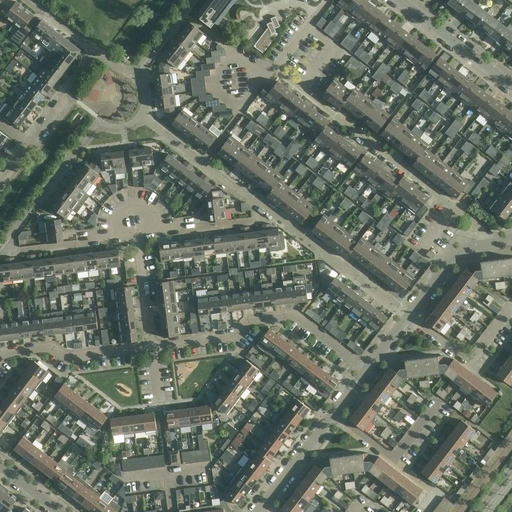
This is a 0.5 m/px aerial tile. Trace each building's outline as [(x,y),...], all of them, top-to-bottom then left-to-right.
[(316,0),(317,0),(210,0),(197,17),(210,27),(231,0),(316,0)] [(339,0),(336,4),(345,11),(353,0),(339,0)] [(365,0),(353,0),(345,11),(354,18),(367,1),(365,0)] [(448,0),(447,3),(457,11),(465,0),(448,0)] [(469,0),(465,0),(457,11),(467,18),(477,5),(469,0)] [(367,1),(354,18),(363,24),(375,8),(367,1)] [(8,19),(13,23),(25,9),(16,2),(10,9),(5,5),(0,11),(0,19),(5,23),(8,19)] [(477,5),(467,18),(476,26),(486,13),(477,5)] [(375,8),(363,24),(371,31),(384,14),(375,8)] [(25,9),(13,23),(19,27),(16,31),(24,38),(33,26),(28,23),(34,16),(25,9)] [(486,13),(476,26),(486,33),(496,20),(486,13)] [(384,14),(371,31),(380,38),(393,21),(384,14)] [(280,26),(275,15),(270,18),(271,21),(275,29),(280,26)] [(327,19),(322,16),(316,23),(321,27),(327,19)] [(30,35),(38,41),(49,27),(41,20),(30,35)] [(323,31),(328,34),(336,24),(331,20),(323,31)] [(496,20),(486,33),(496,41),(506,28),(496,20)] [(266,24),(267,27),(270,34),(276,32),(275,29),(271,21),(266,24)] [(393,21),(380,38),(389,44),(401,28),(393,21)] [(190,23),(183,32),(196,42),(203,33),(190,23)] [(336,24),(328,34),(332,38),(340,27),(336,24)] [(511,26),(509,24),(506,28),(496,41),(506,48),(511,40),(511,32),(510,31),(511,29),(511,26)] [(49,27),(38,41),(46,48),(57,33),(49,27)] [(267,27),(265,29),(253,46),(263,54),(278,33),(276,32),(270,34),(267,27)] [(401,28),(389,44),(397,51),(410,34),(401,28)] [(183,32),(176,40),(190,51),(196,42),(183,32)] [(57,33),(46,48),(54,54),(59,48),(66,39),(57,33)] [(340,44),(345,47),(353,37),(348,33),(340,44)] [(410,34),(397,51),(406,58),(418,41),(410,34)] [(353,37),(345,47),(349,51),(358,40),(353,37)] [(59,48),(54,54),(60,58),(69,65),(80,50),(74,45),(66,39),(59,48)] [(176,40),(170,49),(183,59),(190,51),(176,40)] [(418,41),(406,58),(414,64),(427,48),(418,41)] [(20,46),(24,50),(29,53),(31,50),(27,46),(23,43),(20,46)] [(427,48),(414,64),(424,71),(436,55),(427,48)] [(158,66),(168,68),(171,64),(176,68),(183,59),(170,49),(163,58),(164,58),(158,66)] [(358,58),(362,61),(368,54),(364,51),(358,58)] [(368,54),(362,61),(366,64),(371,56),(368,54)] [(348,61),(357,68),(358,69),(362,64),(351,56),(348,61)] [(427,74),(436,81),(448,64),(439,57),(427,74)] [(60,58),(49,72),(58,79),(69,65),(60,58)] [(12,59),(7,66),(12,69),(17,63),(12,59)] [(382,63),(377,70),(381,73),(386,66),(382,63)] [(358,69),(357,68),(353,72),(358,76),(365,67),(362,64),(358,69)] [(448,64),(436,81),(444,87),(457,71),(448,64)] [(169,73),(168,68),(158,66),(159,75),(154,75),(156,87),(173,84),(171,73),(169,73)] [(386,66),(381,73),(384,75),(390,68),(386,66)] [(43,67),(37,76),(52,87),(58,79),(49,72),(43,67)] [(377,70),(372,77),(375,80),(381,73),(377,70)] [(457,71),(444,87),(453,94),(466,77),(457,71)] [(381,73),(375,80),(379,83),(384,75),(381,73)] [(397,80),(400,82),(406,75),(402,73),(397,80)] [(406,75),(400,82),(404,85),(410,78),(406,75)] [(37,76),(31,83),(31,84),(44,94),(45,95),(52,87),(37,76)] [(466,77),(453,94),(462,100),(474,84),(466,77)] [(321,95),(331,102),(343,86),(334,79),(321,95)] [(264,98),(273,104),(286,88),(277,81),(264,98)] [(29,82),(23,91),(38,102),(44,94),(31,84),(31,83),(29,82)] [(389,89),(393,92),(399,85),(395,82),(389,89)] [(173,84),(156,87),(157,97),(174,95),(173,84)] [(474,84),(462,100),(470,107),(483,91),(474,84)] [(399,85),(393,92),(397,95),(402,88),(399,85)] [(343,86),(331,102),(340,109),(342,105),(352,92),(351,92),(343,86)] [(286,88),(273,104),(282,111),(295,95),(286,88)] [(342,105),(351,112),(363,95),(354,88),(351,92),(352,92),(342,105)] [(418,96),(422,99),(427,92),(424,89),(418,96)] [(23,91),(17,99),(31,110),(38,102),(23,91)] [(483,91),(470,107),(479,114),(492,97),(483,91)] [(427,92),(422,99),(426,102),(431,95),(427,92)] [(165,117),(174,112),(173,107),(175,106),(174,95),(157,97),(159,108),(164,108),(165,117)] [(295,95),(282,111),(291,118),(303,101),(295,95)] [(363,95),(351,112),(359,118),(372,102),(363,95)] [(492,97),(479,114),(488,120),(500,104),(492,97)] [(416,98),(411,106),(415,108),(420,101),(416,98)] [(17,99),(11,107),(25,118),(31,110),(17,99)] [(303,101),(291,118),(299,124),(312,108),(303,101)] [(420,101),(415,108),(418,111),(424,104),(420,101)] [(372,102),(359,118),(368,125),(381,108),(372,102)] [(435,109),(439,112),(445,105),(441,102),(435,109)] [(25,118),(11,107),(6,103),(0,110),(0,114),(15,127),(17,125),(19,126),(25,118)] [(500,104),(488,120),(496,127),(509,111),(500,104)] [(445,105),(439,112),(443,115),(448,108),(445,105)] [(312,108),(299,124),(308,131),(320,114),(312,108)] [(381,108),(368,125),(377,132),(390,115),(381,108)] [(180,130),(191,117),(182,110),(178,115),(174,112),(165,117),(172,122),(171,123),(180,130)] [(511,112),(509,111),(496,127),(505,134),(511,124),(511,112)] [(434,112),(428,119),(432,121),(437,114),(434,112)] [(256,120),(259,123),(265,116),(261,113),(256,120)] [(320,114),(308,131),(316,137),(316,138),(326,125),(327,125),(330,121),(320,114)] [(437,114),(432,121),(435,124),(441,117),(437,114)] [(265,116),(259,123),(263,126),(268,118),(265,116)] [(191,117),(180,130),(189,137),(199,123),(191,117)] [(380,134),(389,141),(402,125),(393,118),(380,134)] [(455,119),(450,126),(454,129),(459,122),(455,119)] [(245,127),(249,130),(254,123),(251,120),(245,127)] [(459,122),(454,129),(457,132),(463,125),(459,122)] [(199,123),(189,137),(197,143),(208,130),(199,123)] [(254,123),(249,130),(253,133),(258,126),(254,123)] [(212,125),(208,130),(197,143),(206,150),(221,131),(212,125)] [(316,138),(316,137),(313,141),(322,148),(335,132),(327,125),(326,125),(316,138)] [(402,125),(389,141),(398,148),(410,131),(402,125)] [(273,133),(277,136),(282,129),(278,126),(273,133)] [(450,126),(445,133),(448,136),(454,129),(450,126)] [(282,129),(277,136),(280,139),(286,132),(282,129)] [(454,129),(448,136),(452,139),(457,132),(454,129)] [(0,131),(0,147),(5,141),(8,143),(11,140),(0,131)] [(410,131),(398,148),(406,154),(419,138),(410,131)] [(335,132),(322,148),(331,155),(344,138),(335,132)] [(468,139),(471,142),(477,135),(473,132),(468,139)] [(262,140),(266,143),(272,136),(268,133),(262,140)] [(477,135),(471,142),(475,145),(481,137),(477,135)] [(217,152),(226,159),(239,143),(230,136),(217,152)] [(272,136),(266,143),(270,146),(275,139),(272,136)] [(344,138),(331,155),(340,161),(352,145),(344,138)] [(406,154),(415,161),(425,148),(425,149),(428,145),(419,138),(406,154)] [(292,140),(287,147),(291,150),(296,143),(292,140)] [(466,141),(460,148),(464,151),(470,144),(466,141)] [(239,143),(226,159),(235,166),(247,150),(239,143)] [(296,143),(291,150),(294,153),(300,146),(296,143)] [(470,144),(464,151),(468,154),(473,147),(470,144)] [(352,145),(340,161),(349,168),(361,152),(352,145)] [(485,152),(489,155),(494,148),(490,145),(485,152)] [(151,147),(140,149),(142,166),(156,164),(160,151),(152,152),(151,147)] [(287,147),(282,154),(285,157),(291,150),(287,147)] [(415,161),(412,165),(421,172),(434,155),(425,149),(425,148),(415,161)] [(494,148),(489,155),(492,158),(498,151),(494,148)] [(142,166),(140,149),(129,150),(131,167),(142,166)] [(247,150),(235,166),(243,173),(256,156),(247,150)] [(291,150),(285,157),(289,160),(294,153),(291,150)] [(123,151),(112,152),(114,169),(115,174),(126,173),(123,151)] [(160,151),(156,164),(159,166),(158,167),(167,174),(177,161),(168,154),(166,156),(160,151)] [(511,157),(511,155),(506,151),(503,155),(510,160),(511,157)] [(101,159),(93,160),(100,171),(114,169),(112,152),(100,154),(101,159)] [(352,171),(361,178),(374,161),(364,154),(352,171)] [(434,155),(421,172),(430,178),(442,162),(434,155)] [(256,156),(243,173),(252,179),(265,163),(256,156)] [(305,163),(309,166),(314,159),(310,156),(305,163)] [(314,159),(309,166),(312,169),(318,162),(314,159)] [(86,165),(79,173),(92,184),(99,175),(98,174),(100,171),(93,160),(88,166),(86,165)] [(177,161),(167,174),(175,181),(189,162),(186,160),(182,165),(177,161)] [(374,161),(361,178),(369,184),(382,168),(374,161)] [(189,162),(175,181),(184,187),(194,174),(189,170),(193,165),(189,162)] [(442,162),(430,178),(438,185),(451,168),(442,162)] [(265,163),(252,179),(261,186),(273,170),(265,163)] [(295,170),(298,173),(304,166),(300,163),(295,170)] [(494,163),(491,167),(498,173),(501,169),(494,163)] [(304,166),(298,173),(302,176),(307,169),(304,166)] [(498,173),(491,167),(488,171),(496,176),(498,173)] [(382,168),(369,184),(378,191),(391,175),(382,168)] [(451,168),(438,185),(447,191),(459,175),(451,168)] [(322,176),(326,179),(331,172),(328,169),(322,176)] [(261,186),(269,192),(269,193),(279,180),(282,176),(273,170),(261,186)] [(331,172),(326,179),(330,182),(335,175),(331,172)] [(70,175),(67,178),(86,192),(92,184),(79,173),(75,179),(70,175)] [(194,174),(184,187),(192,194),(206,176),(203,173),(199,178),(194,174)] [(391,175),(378,191),(387,198),(390,194),(400,181),(399,181),(391,175)] [(459,175),(447,191),(456,198),(462,190),(467,194),(475,183),(470,179),(468,182),(459,175)] [(206,176),(192,194),(201,201),(212,187),(206,183),(210,178),(206,176)] [(312,184),(315,186),(321,179),(317,176),(312,184)] [(390,194),(398,201),(411,184),(402,177),(399,181),(400,181),(390,194)] [(70,185),(65,191),(79,201),(86,192),(67,178),(65,182),(70,185)] [(483,178),(479,183),(484,187),(488,182),(483,178)] [(321,179),(315,186),(319,189),(325,182),(321,179)] [(269,193),(269,192),(266,196),(275,203),(288,187),(279,180),(269,193)] [(511,182),(508,180),(501,189),(511,197),(511,183),(511,182)] [(484,187),(479,183),(471,194),(476,197),(484,187)] [(411,184),(398,201),(407,207),(419,191),(411,184)] [(343,193),(347,195),(353,188),(349,185),(343,193)] [(288,187),(275,203),(284,210),(296,193),(288,187)] [(353,188),(347,195),(351,198),(356,191),(353,188)] [(511,197),(501,189),(495,198),(511,210),(511,209),(511,197)] [(221,190),(211,191),(212,199),(222,198),(221,190)] [(57,192),(54,196),(72,210),(73,209),(77,213),(83,205),(79,201),(65,191),(61,196),(57,192)] [(419,191),(407,207),(416,214),(429,198),(419,191)] [(296,193),(284,210),(292,216),(305,200),(296,193)] [(72,210),(54,196),(52,199),(56,202),(52,208),(66,219),(72,210)] [(345,197),(343,200),(339,205),(343,208),(349,200),(345,197)] [(212,199),(206,200),(208,211),(225,209),(223,198),(222,198),(212,199)] [(511,210),(495,198),(488,207),(504,219),(511,210)] [(361,206),(364,209),(370,202),(366,199),(361,206)] [(305,200),(292,216),(301,223),(314,207),(305,200)] [(349,200),(343,208),(347,210),(352,203),(349,200)] [(370,202),(364,209),(368,212),(374,205),(370,202)] [(225,209),(208,211),(209,222),(226,220),(225,209)] [(97,214),(94,211),(87,220),(96,227),(96,220),(97,217),(97,214)] [(357,218),(360,221),(366,214),(362,211),(357,218)] [(308,228),(311,230),(311,231),(320,238),(333,221),(320,212),(308,228)] [(386,212),(381,219),(385,222),(390,215),(386,212)] [(366,214),(360,221),(364,224),(369,216),(366,214)] [(390,215),(385,222),(388,225),(394,218),(390,215)] [(43,221),(45,232),(62,230),(60,219),(43,221)] [(375,226),(379,229),(385,222),(381,219),(375,226)] [(333,221),(320,238),(329,244),(341,228),(333,221)] [(385,222),(379,229),(383,232),(388,225),(385,222)] [(262,231),(256,231),(258,248),(269,247),(266,224),(262,225),(262,231)] [(270,224),(266,224),(269,247),(269,251),(282,249),(283,249),(284,249),(284,248),(284,247),(282,233),(278,233),(278,229),(271,229),(270,224)] [(248,226),(244,227),(247,250),(258,248),(256,231),(249,232),(248,226)] [(403,234),(407,236),(412,229),(408,226),(403,234)] [(241,233),(234,234),(237,251),(247,250),(244,227),(240,227),(241,233)] [(341,228),(329,244),(337,251),(350,234),(341,228)] [(62,230),(45,232),(46,244),(63,241),(62,230)] [(392,240),(396,243),(401,236),(398,233),(392,240)] [(234,234),(224,236),(226,253),(237,251),(234,234)] [(350,234),(337,251),(346,258),(349,254),(359,241),(358,241),(350,234)] [(224,236),(213,237),(215,254),(226,253),(224,236)] [(401,236),(396,243),(399,246),(405,239),(401,236)] [(213,237),(202,238),(204,255),(215,254),(213,237)] [(349,254),(358,261),(370,244),(361,237),(358,241),(359,241),(349,254)] [(202,238),(191,240),(193,257),(194,262),(205,260),(204,255),(202,238)] [(191,240),(180,241),(183,258),(193,257),(191,240)] [(180,241),(170,243),(172,260),(183,258),(180,241)] [(172,260),(170,243),(159,244),(161,261),(172,260)] [(370,244),(358,261),(366,267),(379,251),(370,244)] [(118,249),(107,251),(109,268),(120,266),(118,249)] [(431,259),(434,255),(428,250),(425,254),(431,259)] [(107,251),(96,252),(98,269),(109,268),(107,251)] [(379,251),(366,267),(375,274),(387,257),(379,251)] [(408,258),(412,261),(418,254),(414,251),(408,258)] [(96,252),(85,254),(87,271),(98,269),(96,252)] [(35,254),(31,255),(34,278),(44,276),(42,259),(36,260),(35,254)] [(85,254),(75,255),(77,272),(87,271),(85,254)] [(418,254),(412,261),(416,264),(421,257),(418,254)] [(27,261),(21,262),(23,279),(34,278),(31,255),(27,255),(27,261)] [(75,255),(64,256),(66,273),(77,272),(75,255)] [(64,256),(53,258),(55,275),(66,273),(64,256)] [(13,257),(9,258),(12,280),(23,279),(21,262),(14,263),(13,257)] [(387,257),(375,274),(383,280),(396,264),(387,257)] [(511,257),(507,258),(496,260),(499,276),(511,274),(511,257)] [(12,280),(9,258),(5,258),(6,264),(0,264),(0,274),(1,282),(12,280)] [(53,258),(42,259),(44,276),(55,275),(53,258)] [(499,276),(496,260),(480,262),(480,265),(481,267),(481,270),(482,279),(499,276)] [(396,264),(383,280),(392,287),(405,271),(396,264)] [(465,269),(459,277),(472,288),(479,279),(465,269)] [(405,271),(392,287),(401,294),(414,278),(405,271)] [(322,281),(328,286),(324,291),(333,297),(344,284),(335,277),(334,278),(327,274),(322,281)] [(307,300),(306,293),(312,292),(311,283),(305,284),(304,276),(293,277),(294,285),(296,302),(307,300)] [(459,277),(452,286),(465,297),(472,288),(459,277)] [(156,283),(158,294),(175,292),(173,280),(156,283)] [(261,284),(261,289),(264,306),(274,305),(272,288),(271,283),(261,284)] [(344,284),(333,297),(342,304),(352,290),(344,284)] [(294,285),(283,286),(285,303),(296,302),(294,285)] [(113,288),(115,300),(132,297),(130,286),(113,288)] [(283,286),(272,288),(274,305),(285,303),(283,286)] [(452,286),(445,295),(459,305),(465,297),(452,286)] [(261,289),(251,291),(253,308),(264,306),(261,289)] [(218,290),(207,291),(208,296),(210,313),(221,312),(218,295),(218,290)] [(352,290),(342,304),(350,311),(361,297),(352,290)] [(251,291),(239,292),(242,309),(253,308),(251,291)] [(175,292),(158,294),(159,305),(176,302),(175,292)] [(239,292),(229,293),(231,310),(242,309),(239,292)] [(229,293),(218,295),(221,312),(231,310),(229,293)] [(445,295),(439,304),(452,314),(459,305),(445,295)] [(208,296),(196,298),(199,315),(210,313),(208,296)] [(132,297),(115,300),(116,310),(133,308),(132,297)] [(361,297),(350,311),(359,317),(369,304),(361,297)] [(176,302),(159,305),(160,315),(177,313),(176,302)] [(369,304),(359,317),(368,324),(378,310),(369,304)] [(439,304),(432,312),(446,322),(452,314),(439,304)] [(83,308),(72,310),(73,314),(75,331),(86,329),(84,312),(83,308)] [(133,308),(116,310),(118,321),(135,319),(133,308)] [(304,313),(312,318),(312,319),(315,321),(319,316),(308,308),(304,313)] [(378,310),(368,324),(377,331),(387,317),(378,310)] [(95,311),(84,312),(86,329),(97,328),(95,311)] [(446,322),(432,312),(425,321),(439,331),(446,322)] [(41,318),(43,335),(54,334),(52,317),(51,313),(40,314),(41,318)] [(177,313),(160,315),(162,326),(179,324),(177,313)] [(73,314),(62,315),(65,332),(75,331),(73,314)] [(62,315),(52,317),(54,334),(65,332),(62,315)] [(41,318),(30,319),(32,336),(43,335),(41,318)] [(30,319),(19,321),(21,338),(32,336),(30,319)] [(135,319),(118,321),(119,332),(136,329),(135,319)] [(19,321),(8,322),(11,339),(21,338),(19,321)] [(8,322),(0,323),(0,340),(0,341),(11,339),(8,322)] [(179,324),(162,326),(163,337),(180,335),(179,324)] [(269,328),(260,341),(256,345),(265,352),(278,335),(269,328)] [(136,329),(119,332),(120,343),(137,341),(136,329)] [(278,335),(265,352),(274,359),(277,354),(287,342),(278,335)] [(287,342),(277,354),(286,361),(295,349),(287,342)] [(353,343),(349,347),(360,355),(364,351),(353,343)] [(295,349),(286,361),(294,367),(304,355),(295,349)] [(253,354),(249,359),(256,365),(259,360),(253,354)] [(304,355),(294,367),(303,374),(312,362),(304,355)] [(438,361),(438,359),(437,356),(421,358),(423,375),(440,373),(438,364),(438,361)] [(511,358),(510,357),(503,365),(511,372),(511,358)] [(404,360),(404,363),(405,366),(405,368),(406,377),(423,375),(421,358),(404,360)] [(443,373),(452,380),(462,366),(453,359),(443,373)] [(246,360),(239,369),(253,380),(260,371),(246,360)] [(34,361),(27,370),(42,381),(48,372),(46,370),(34,361)] [(312,362),(303,374),(299,378),(308,385),(308,384),(321,368),(312,362)] [(511,381),(511,372),(503,365),(496,374),(510,385),(511,381)] [(462,366),(452,380),(460,386),(471,373),(462,366)] [(389,367),(383,376),(396,387),(403,378),(389,367)] [(321,368),(308,384),(317,391),(329,375),(321,368)] [(239,369),(232,377),(246,388),(253,380),(239,369)] [(27,370),(21,379),(35,389),(41,381),(42,381),(27,370)] [(471,373),(460,386),(469,393),(479,379),(471,373)] [(329,375),(317,391),(317,392),(326,399),(338,382),(329,375)] [(383,376),(376,385),(389,395),(396,387),(383,376)] [(232,377),(226,386),(240,397),(246,388),(232,377)] [(21,379),(14,387),(28,398),(35,389),(21,379)] [(479,379),(469,393),(477,399),(488,386),(479,379)] [(284,380),(281,384),(288,389),(291,385),(284,380)] [(54,381),(49,387),(54,391),(59,385),(54,381)] [(53,398),(62,404),(72,390),(63,383),(53,398)] [(376,385),(369,393),(383,404),(389,395),(376,385)] [(226,386),(219,394),(233,405),(240,397),(226,386)] [(294,386),(290,391),(296,396),(300,391),(294,386)] [(488,386),(477,399),(486,406),(497,393),(488,386)] [(14,387),(7,396),(21,406),(28,398),(14,387)] [(72,390),(62,404),(70,411),(81,397),(72,390)] [(369,393),(363,402),(376,412),(383,404),(369,393)] [(233,405),(219,394),(212,403),(226,414),(233,405)] [(7,396),(1,404),(15,415),(21,406),(7,396)] [(311,399),(307,397),(304,402),(307,404),(313,396),(311,399)] [(313,396),(307,404),(310,407),(317,398),(313,396)] [(81,397),(70,411),(79,418),(90,404),(81,397)] [(294,397),(289,403),(292,405),(290,408),(302,418),(309,409),(297,399),(294,397)] [(254,399),(250,405),(255,408),(259,403),(254,399)] [(363,402),(356,411),(370,421),(376,412),(363,402)] [(1,404),(0,405),(0,417),(8,424),(15,415),(1,404)] [(90,404),(79,418),(87,424),(98,410),(90,404)] [(210,405),(198,407),(201,424),(212,423),(210,405)] [(279,414),(283,417),(296,426),(302,418),(290,408),(286,405),(279,414)] [(198,407),(188,408),(190,426),(201,424),(198,407)] [(188,408),(177,410),(179,427),(190,426),(188,408)] [(98,410),(87,424),(96,431),(107,417),(98,410)] [(177,410),(166,411),(168,429),(174,428),(175,433),(180,432),(179,427),(177,410)] [(370,421),(356,411),(349,420),(363,430),(370,421)] [(154,413),(143,414),(145,432),(156,430),(154,413)] [(143,414),(132,416),(134,433),(145,432),(143,414)] [(279,414),(273,422),(277,425),(289,435),(296,426),(283,417),(279,414)] [(474,422),(478,417),(474,414),(470,419),(474,422)] [(132,416),(121,417),(123,435),(134,433),(132,416)] [(0,417),(0,430),(2,432),(8,424),(0,417)] [(123,435),(121,417),(110,419),(112,436),(123,435)] [(461,420),(454,429),(468,439),(475,430),(461,420)] [(277,425),(270,434),(282,443),(289,435),(277,425)] [(233,427),(227,434),(231,439),(237,431),(233,427)] [(454,429),(447,437),(461,448),(468,439),(454,429)] [(270,434),(264,443),(276,452),(282,443),(270,434)] [(13,448),(22,455),(32,443),(23,436),(13,448)] [(222,450),(230,440),(225,436),(217,446),(222,450)] [(447,437),(441,446),(454,456),(461,448),(447,437)] [(234,439),(230,444),(234,447),(238,442),(234,439)] [(32,443),(22,455),(31,462),(40,450),(32,443)] [(264,443),(257,451),(271,462),(271,461),(270,460),(276,452),(264,443)] [(441,446),(434,455),(448,465),(454,456),(441,446)] [(209,448),(202,449),(203,461),(210,460),(209,448)] [(202,449),(195,450),(197,462),(203,461),(202,449)] [(40,450),(31,462),(40,469),(49,456),(40,450)] [(178,450),(167,452),(169,466),(180,464),(178,450)] [(195,450),(188,451),(190,463),(197,462),(195,450)] [(190,463),(188,451),(181,452),(182,464),(190,463)] [(249,458),(264,470),(271,462),(257,451),(257,452),(258,453),(252,461),(249,458)] [(228,456),(223,452),(219,457),(224,461),(228,456)] [(363,459),(363,456),(362,453),(346,456),(348,472),(365,470),(363,462),(363,459)] [(163,454),(156,455),(158,467),(165,466),(163,454)] [(156,455),(149,456),(151,468),(158,467),(156,455)] [(434,455),(428,463),(441,474),(448,465),(434,455)] [(49,456),(40,469),(48,475),(57,463),(49,456)] [(149,456),(142,457),(144,469),(151,468),(149,456)] [(329,458),(329,460),(330,463),(330,466),(331,475),(348,472),(346,456),(329,458)] [(368,470),(377,477),(387,463),(378,456),(368,470)] [(142,457),(135,458),(137,470),(144,469),(142,457)] [(135,458),(128,459),(130,471),(137,470),(135,458)] [(249,458),(242,467),(258,479),(264,470),(249,458)] [(130,471),(128,459),(121,460),(123,472),(130,471)] [(57,463),(48,475),(56,481),(55,483),(66,470),(57,463)] [(387,463),(377,477),(385,483),(396,470),(387,463)] [(441,474),(428,463),(421,472),(434,483),(441,474)] [(314,465),(307,474),(321,484),(328,475),(314,465)] [(69,466),(66,470),(55,483),(64,490),(76,475),(77,473),(69,466)] [(242,467),(236,475),(251,487),(258,479),(242,467)] [(396,470),(385,483),(394,490),(404,477),(396,470)] [(307,474),(301,482),(314,493),(321,484),(307,474)] [(76,475),(64,490),(73,497),(84,481),(76,475)] [(229,484),(232,487),(244,496),(251,487),(236,475),(229,484)] [(404,477),(394,490),(402,497),(413,483),(404,477)] [(84,481),(73,497),(81,503),(93,488),(84,481)] [(301,482),(294,491),(308,501),(314,493),(301,482)] [(413,483),(402,497),(411,504),(422,490),(413,483)] [(93,488),(81,503),(90,510),(104,491),(95,485),(93,488)] [(244,496),(232,487),(225,496),(238,505),(244,496)] [(104,491),(90,510),(92,511),(101,511),(108,504),(112,498),(104,491)] [(294,491),(288,499),(301,510),(304,511),(311,504),(308,501),(294,491)] [(7,494),(0,502),(0,511),(14,511),(10,508),(16,501),(7,494)] [(334,494),(331,498),(346,509),(349,505),(340,498),(334,494)] [(452,505),(442,498),(439,503),(449,510),(452,505)] [(218,504),(211,505),(212,511),(231,511),(232,511),(224,499),(219,502),(221,504),(218,504)] [(299,511),(301,510),(288,499),(281,508),(285,511),(299,511)] [(447,511),(449,510),(439,503),(435,507),(441,511),(447,511)]
